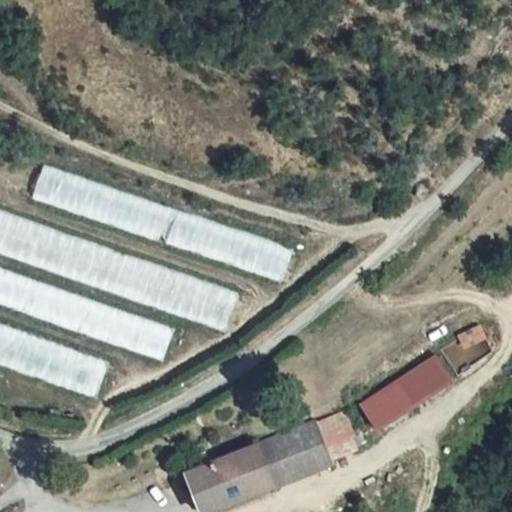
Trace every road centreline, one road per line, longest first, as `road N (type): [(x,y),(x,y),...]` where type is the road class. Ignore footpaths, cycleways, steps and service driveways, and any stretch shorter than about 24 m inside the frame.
road 1 (unclassified): [(0,439),(36,452),(87,450),(192,403),(339,297),(413,228),(511,115)]
road 2 (track): [(0,107),(103,156),(344,229),(413,228)]
